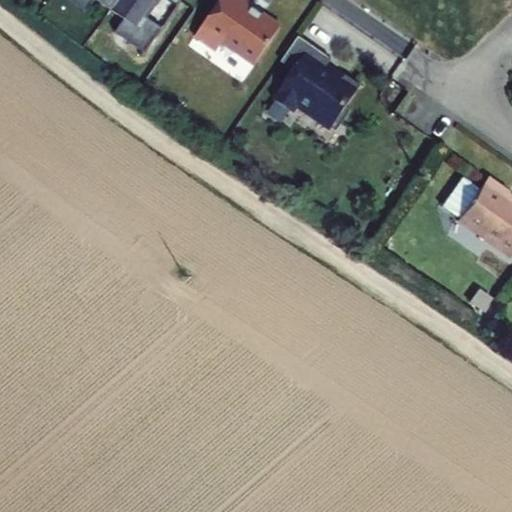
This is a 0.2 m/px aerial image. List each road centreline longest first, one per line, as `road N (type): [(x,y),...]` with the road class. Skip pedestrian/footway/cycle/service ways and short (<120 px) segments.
road 1 (track): [(511,371),(0,15)]
road 2 (residential): [(511,136),(497,124),(482,89),(486,60),(511,31)]
